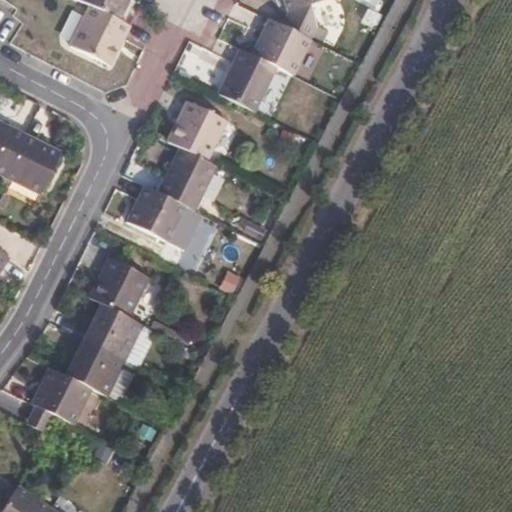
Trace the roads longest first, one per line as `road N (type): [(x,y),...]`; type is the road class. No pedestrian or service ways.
road 1 (residential): [(179,511),(450,0)]
road 2 (residential): [(0,353),(32,310),(132,116)]
road 3 (residential): [(132,116),(0,51)]
road 4 (residential): [(132,116),(190,0)]
